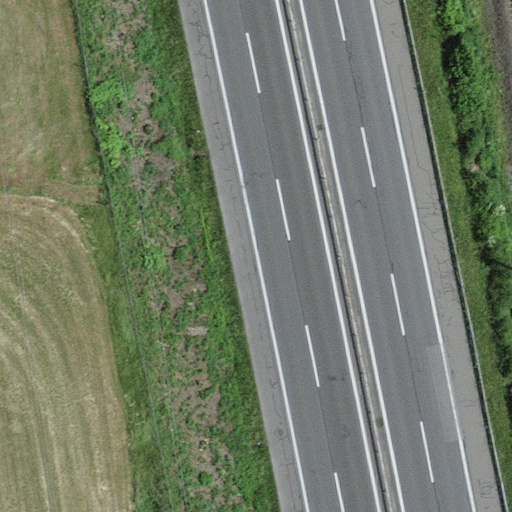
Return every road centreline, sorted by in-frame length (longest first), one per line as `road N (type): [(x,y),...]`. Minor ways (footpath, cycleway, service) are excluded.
road 1 (motorway): [(240,0),(341,511)]
road 2 (motorway): [(435,511),(335,0)]
